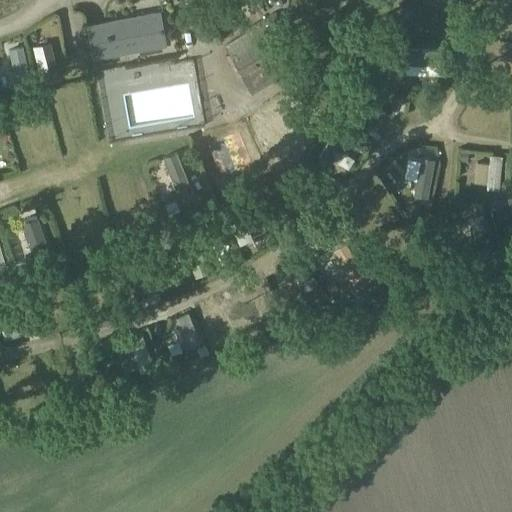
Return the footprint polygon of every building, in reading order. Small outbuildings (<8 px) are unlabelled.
[(241,0),(208,0),(197,7),(209,25),(243,3),(241,0)] [(396,10),(396,23),(424,23),(425,10),(396,10)] [(159,13),(89,26),(95,58),(165,44),(159,13)] [(277,14),(225,45),(242,74),(278,54),(288,72),(298,89),(315,79),(277,14)] [(40,84),(58,79),(49,42),(31,46),(40,84)] [(9,49),(18,85),(30,82),(21,46),(9,49)] [(406,48),(405,63),(450,65),(450,49),(406,48)] [(278,54),(242,74),(253,93),(288,72),(278,54)] [(476,93),(475,122),(497,122),(497,93),(476,93)] [(331,140),(337,116),(325,113),(320,137),(331,140)] [(199,162),(223,160),(220,133),(196,136),(199,162)] [(175,151),(163,156),(180,200),(193,195),(175,151)] [(468,152),(460,151),(459,160),(467,161),(468,152)] [(490,154),(489,163),(487,183),(487,188),(498,189),(502,155),(490,154)] [(420,156),(420,159),(416,179),(413,194),(427,196),(434,158),(420,156)] [(295,174),(274,186),(292,219),(303,213),(300,206),(309,201),(295,174)] [(58,187),(70,225),(83,220),(71,183),(58,187)] [(493,209),(505,205),(501,195),(490,198),(493,209)] [(223,207),(239,244),(252,238),(236,201),(223,207)] [(407,219),(420,212),(415,202),(402,209),(407,219)] [(462,207),(448,210),(450,221),(464,218),(462,207)] [(23,251),(29,266),(51,258),(36,216),(20,221),(30,249),(23,251)] [(469,219),(473,238),(458,242),(463,262),(493,254),(483,216),(469,219)] [(370,239),(371,255),(390,254),(389,238),(370,239)] [(368,281),(345,242),(333,249),(355,288),(368,281)] [(158,288),(169,283),(154,247),(143,251),(158,288)] [(315,303),(326,294),(296,257),(285,266),(315,303)] [(277,313),(263,281),(252,286),(266,318),(277,313)] [(4,291),(0,291),(0,326),(4,338),(18,333),(9,307),(16,305),(13,294),(6,297),(4,291)] [(230,296),(219,301),(224,312),(230,325),(232,329),(243,325),(230,296)] [(286,314),(298,309),(293,299),(282,304),(286,314)] [(199,342),(188,313),(176,318),(188,347),(199,342)] [(140,372),(153,367),(141,335),(128,340),(129,343),(139,369),(140,372)] [(196,349),(199,356),(208,353),(205,345),(196,349)]
